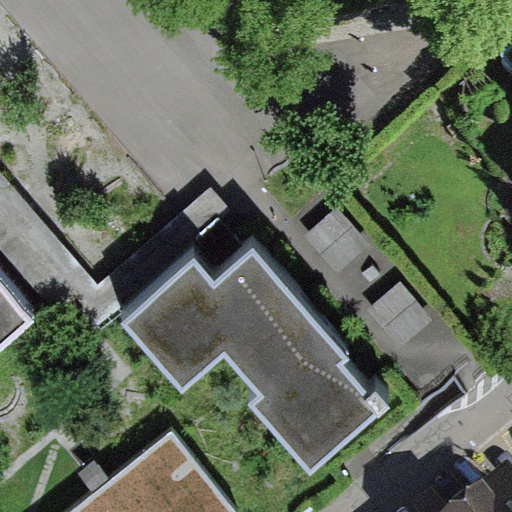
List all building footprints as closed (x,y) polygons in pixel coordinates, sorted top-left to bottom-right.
[(258,0),(283,28),(439,0),(258,0)] [(439,310),(337,200),(290,244),(384,357),(439,310)] [(188,247),(116,308),(174,377),(220,339),(257,376),(244,386),(306,456),(384,387),(246,235),(226,256),(208,275),(188,247)] [(0,511),(0,320),(30,294),(0,260),(0,511)] [(230,511),(234,509),(164,427),(98,480),(58,511),(230,511)] [(511,511),(511,485),(480,511),(511,511)]
